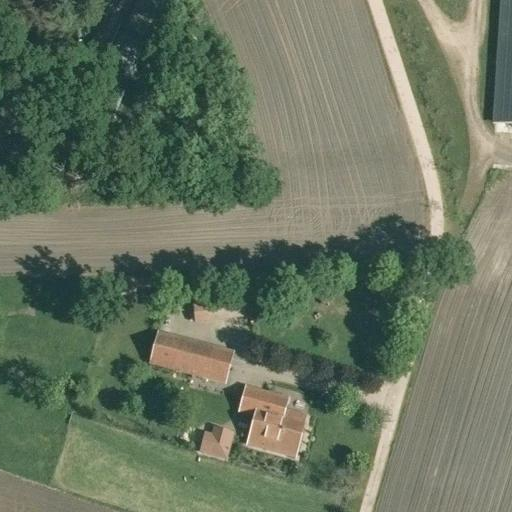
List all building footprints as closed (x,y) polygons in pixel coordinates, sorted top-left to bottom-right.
[(511,123),(511,0),(503,0),(495,122),(511,123)] [(70,70),(84,24),(49,15),(37,60),(70,70)] [(149,365),(173,371),(225,385),(234,352),(186,339),(161,333),(158,331),(149,365)] [(296,457),(307,418),(285,412),(289,400),(246,389),(240,412),(256,416),(249,445),(296,457)] [(194,445),(226,452),(228,442),(197,433),(194,445)]
